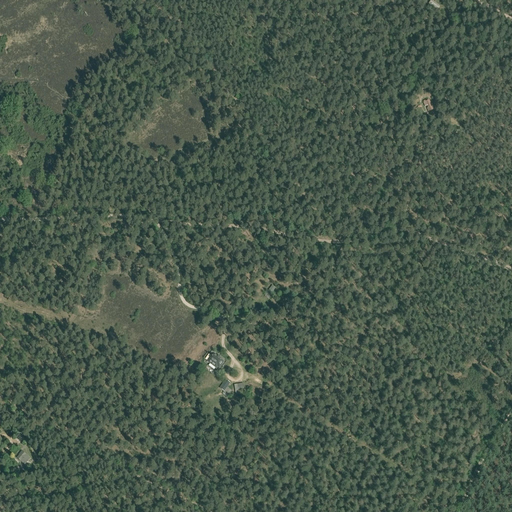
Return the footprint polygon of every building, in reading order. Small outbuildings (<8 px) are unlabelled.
[(426,9),(429,11),(433,7),(437,10),(440,7),(432,0),(429,3),(430,4),(426,9)] [(433,106),(432,107),(429,100),(426,101),(425,101),(424,101),(424,102),(425,107),(427,106),(428,108),(427,109),(428,112),(434,110),(433,106)] [(266,295),(269,297),(275,288),(272,286),(266,295)] [(223,362),(220,359),(221,358),(220,357),(217,354),(217,355),(215,354),(214,356),(212,355),(207,361),(210,364),(208,366),(214,370),(215,369),(216,369),(218,367),(219,368),(223,362)] [(229,383),(225,380),(219,388),(223,391),(229,383)] [(245,384),(235,384),(236,395),(239,394),(239,390),(245,389),(245,384)] [(17,458),(25,465),(30,459),(23,452),(17,458)]
